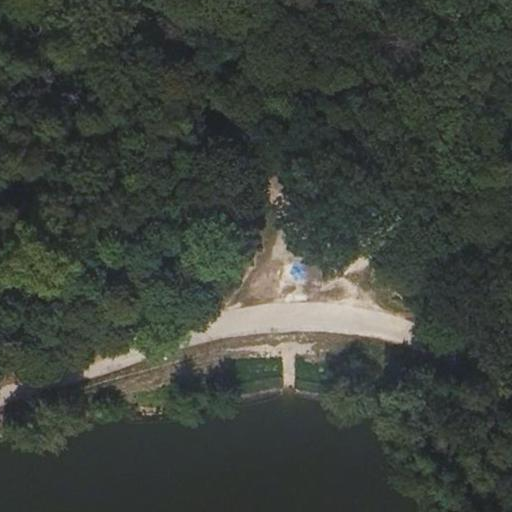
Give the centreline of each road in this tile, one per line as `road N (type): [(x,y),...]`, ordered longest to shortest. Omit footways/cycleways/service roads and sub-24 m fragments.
road 1 (track): [(339,312),(216,86),(148,0)]
road 2 (track): [(339,312),(205,326),(0,398)]
road 3 (track): [(511,378),(339,312)]
